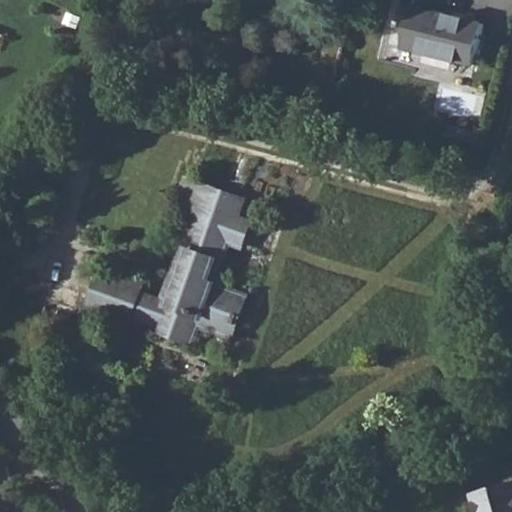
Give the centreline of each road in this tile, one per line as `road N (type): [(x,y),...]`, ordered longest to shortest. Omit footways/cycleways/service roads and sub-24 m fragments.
road 1 (residential): [(511,102),(497,162),(458,182),(420,187),(150,126),(99,131),(69,155),(60,206)]
road 2 (tertiary): [(96,511),(0,410)]
